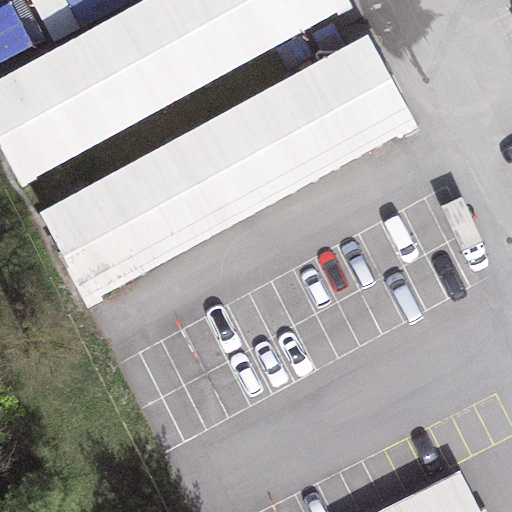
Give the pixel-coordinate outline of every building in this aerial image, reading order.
[(342,0),(178,0),(0,83),(0,154),(19,194),(359,35),(342,0)] [(40,0),(48,24),(134,0),(40,0)] [(0,19),(0,77),(41,57),(18,11),(0,19)] [(86,313),(425,153),(379,57),(41,218),(86,313)] [(481,511),(462,474),(386,511),(481,511)]
